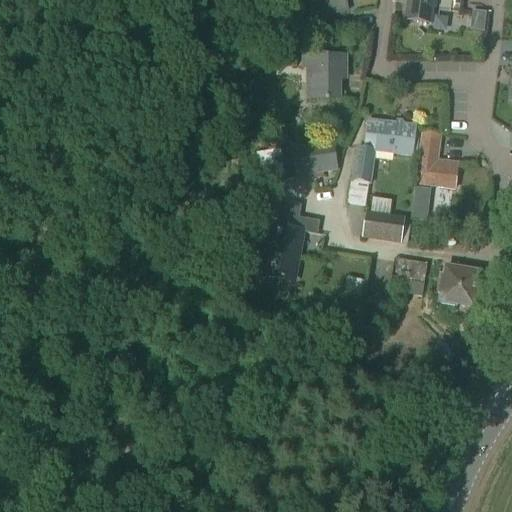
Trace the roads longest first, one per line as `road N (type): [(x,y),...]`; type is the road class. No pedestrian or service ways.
road 1 (unknown): [(495,229),(469,244),(419,254),(363,249),(334,222)]
road 2 (tertiary): [(453,511),(511,403)]
